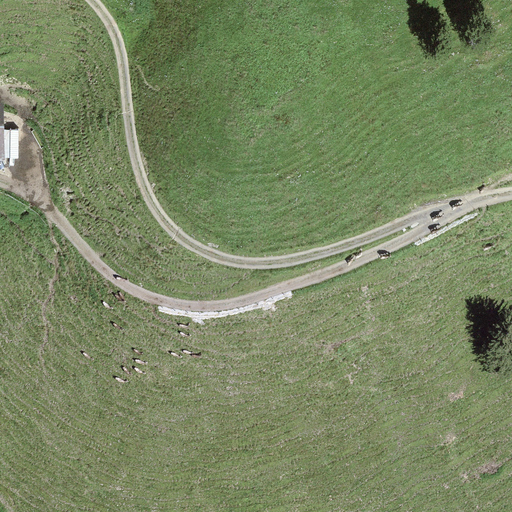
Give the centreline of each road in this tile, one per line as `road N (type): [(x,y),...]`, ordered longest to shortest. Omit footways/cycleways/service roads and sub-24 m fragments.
road 1 (track): [(91,0),(123,51),(137,182),(165,226),(207,255),(265,264),(511,193)]
road 2 (track): [(0,178),(32,192),(89,256),(141,292),(193,308),(330,275),(447,210)]
